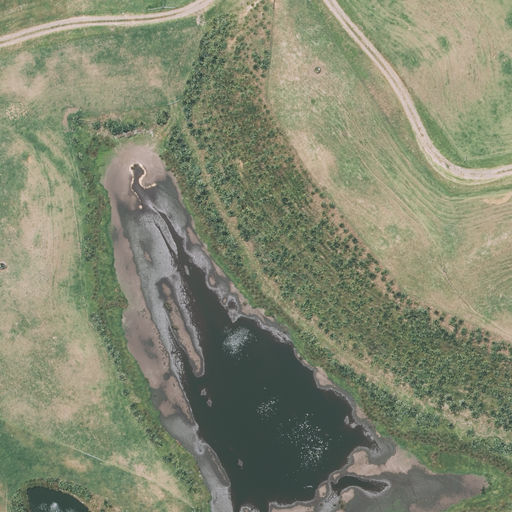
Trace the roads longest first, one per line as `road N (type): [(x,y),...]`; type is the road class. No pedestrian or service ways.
road 1 (track): [(511,168),(474,175),(438,157),(381,65),(328,0)]
road 2 (track): [(207,0),(155,18),(68,23),(0,42)]
